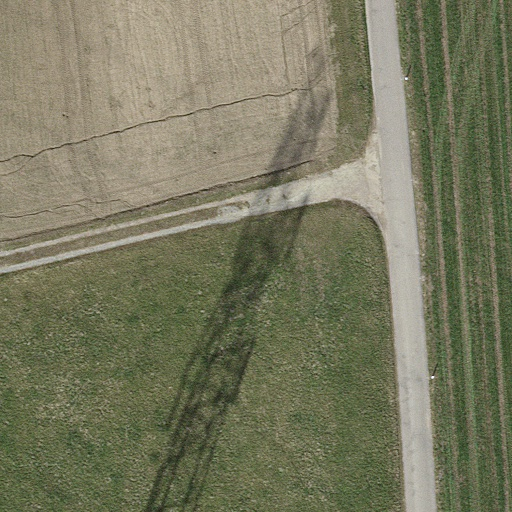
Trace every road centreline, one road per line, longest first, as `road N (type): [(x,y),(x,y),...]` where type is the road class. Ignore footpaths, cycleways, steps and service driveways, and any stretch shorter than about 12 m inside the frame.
road 1 (unclassified): [(420,511),(376,0)]
road 2 (track): [(0,267),(396,174)]
